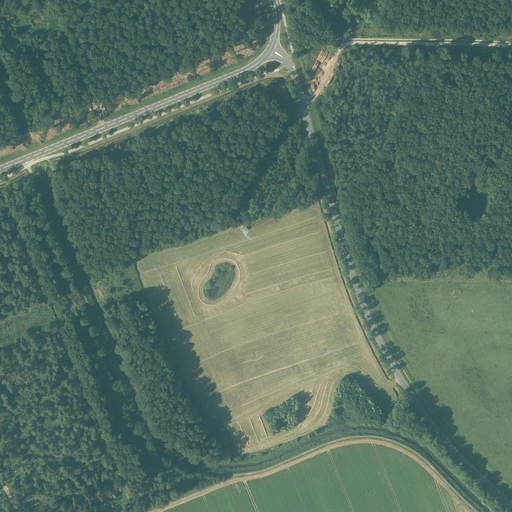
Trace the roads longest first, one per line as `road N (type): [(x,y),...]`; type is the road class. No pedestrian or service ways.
road 1 (tertiary): [(511,505),(441,437),(384,351),(349,268),(292,69)]
road 2 (secondary): [(0,169),(248,69),(267,53)]
road 3 (track): [(102,128),(54,6)]
road 4 (track): [(344,42),(466,43)]
